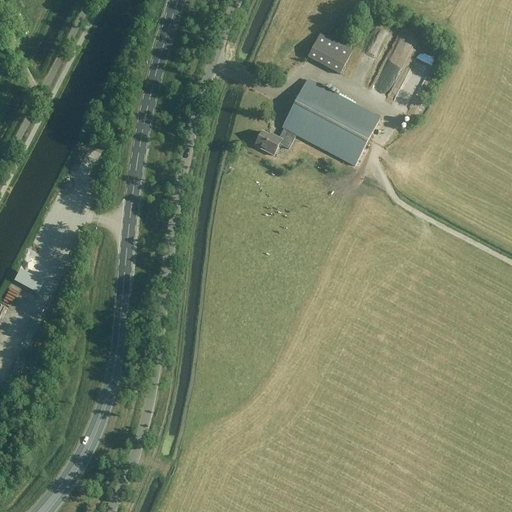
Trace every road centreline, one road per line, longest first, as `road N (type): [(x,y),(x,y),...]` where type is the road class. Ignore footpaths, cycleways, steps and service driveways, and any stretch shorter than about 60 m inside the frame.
road 1 (unclassified): [(109,511),(140,442),(184,162),(237,0)]
road 2 (primary): [(111,377),(149,92),(177,0)]
road 3 (unclassified): [(0,173),(91,0)]
road 4 (primary): [(111,377),(76,455),(33,511)]
road 5 (primary): [(51,511),(93,444),(111,377)]
